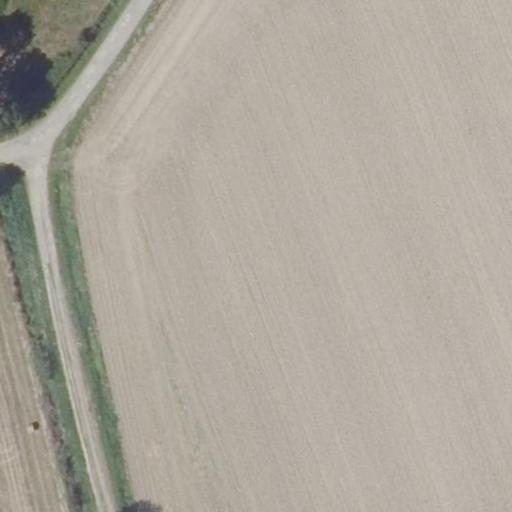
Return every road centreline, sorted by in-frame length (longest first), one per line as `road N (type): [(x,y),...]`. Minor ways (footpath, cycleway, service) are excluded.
road 1 (track): [(121,511),(31,146)]
road 2 (track): [(141,0),(31,146),(0,150)]
